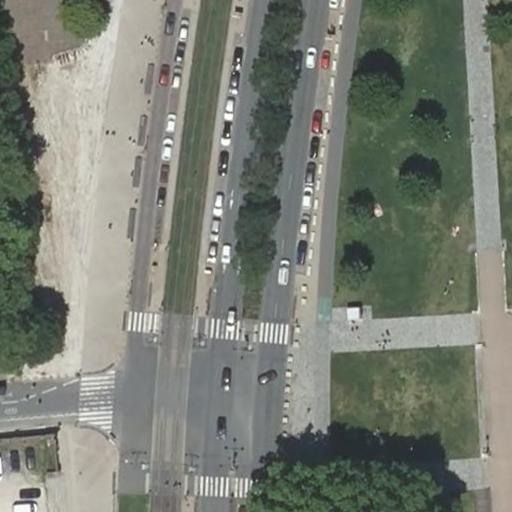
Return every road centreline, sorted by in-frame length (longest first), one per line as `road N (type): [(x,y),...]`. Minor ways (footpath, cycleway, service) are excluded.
road 1 (secondary): [(268,409),(315,0)]
road 2 (secondary): [(266,0),(219,407)]
road 3 (residential): [(132,402),(177,0)]
road 4 (tertiary): [(132,402),(0,410)]
